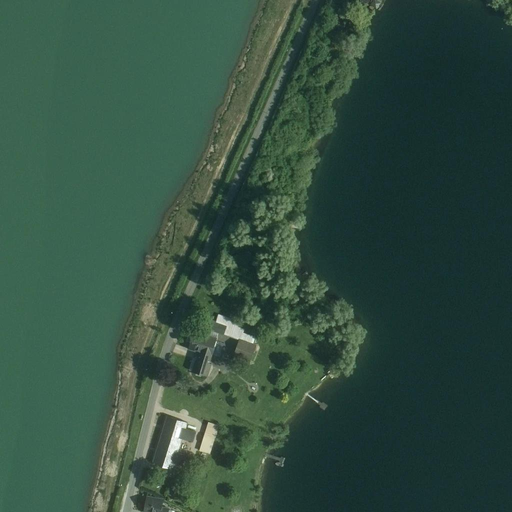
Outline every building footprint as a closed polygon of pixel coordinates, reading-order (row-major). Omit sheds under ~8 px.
[(239,339),(252,343),(255,336),(243,333),(244,330),(238,327),(240,321),(219,314),(216,321),(206,318),(203,327),(219,332),(239,339)] [(219,332),(203,327),(201,332),(218,337),(219,332)] [(211,363),(209,362),(212,354),(218,337),(201,332),(195,330),(189,348),(201,352),(198,360),(197,360),(193,370),(195,371),(207,375),(211,363)] [(249,367),(257,345),(252,343),(239,339),(231,361),(249,367)] [(180,453),(184,438),(195,442),(198,432),(187,429),(189,422),(168,415),(154,462),(175,469),(176,463),(186,465),(189,455),(180,453)] [(217,432),(207,429),(201,448),(211,451),(217,432)] [(185,487),(173,484),(170,494),(181,497),(185,487)] [(162,511),(164,499),(147,497),(145,511),(162,511)]
